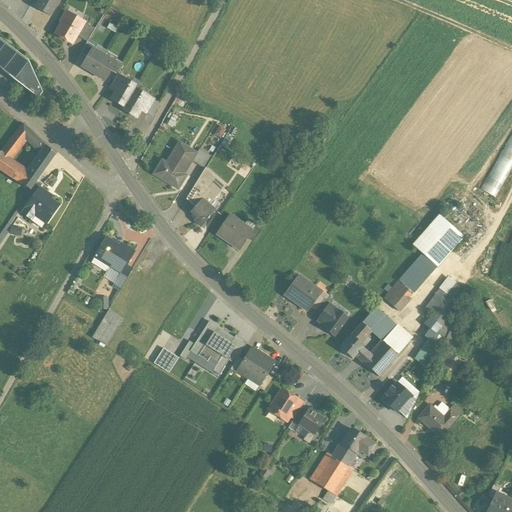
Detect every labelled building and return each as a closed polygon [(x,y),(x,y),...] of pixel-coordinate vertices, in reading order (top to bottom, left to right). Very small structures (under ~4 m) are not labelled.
[(40,0),(35,9),(49,17),(58,0),(40,0)] [(66,14),(60,24),(60,27),(55,36),(57,37),(57,39),(61,41),(64,41),(71,45),(75,37),(83,24),(66,14)] [(94,30),(83,24),(75,37),(86,43),(87,43),(94,30)] [(28,61),(0,40),(0,69),(38,99),(42,93),(28,61)] [(94,47),(87,43),(86,43),(80,54),(87,58),(92,50),(93,50),(94,47)] [(87,58),(81,68),(92,75),(103,57),(93,50),(92,50),(87,58)] [(114,63),(103,57),(92,75),(104,82),(110,71),(115,64),(114,63)] [(123,65),(116,60),(114,63),(115,64),(110,71),(117,75),(123,65)] [(117,75),(109,88),(116,92),(122,82),(123,82),(124,80),(117,75)] [(116,92),(112,100),(124,108),(135,90),(137,87),(131,84),(128,85),(127,85),(123,82),(122,82),(116,92)] [(135,90),(124,108),(122,110),(136,118),(140,110),(146,100),(146,99),(141,97),(141,96),(141,93),(135,90)] [(155,101),(147,97),(146,99),(146,100),(140,110),(147,114),(155,101)] [(41,142),(22,125),(0,152),(9,159),(25,140),(28,142),(31,142),(37,148),(41,142)] [(497,197),(511,166),(511,129),(482,190),(497,197)] [(220,145),(226,148),(231,138),(226,135),(220,145)] [(192,161),(198,152),(179,141),(165,165),(160,162),(153,176),(178,191),(185,178),(184,176),(192,161)] [(41,142),(37,148),(43,153),(47,148),(41,142)] [(55,155),(47,148),(43,153),(28,174),(37,180),(55,155)] [(198,152),(192,161),(205,169),(212,157),(199,150),(198,152)] [(28,174),(8,161),(9,159),(0,152),(0,170),(21,185),(28,174)] [(184,202),(188,206),(205,189),(208,192),(216,184),(203,172),(184,202)] [(37,180),(28,174),(21,185),(30,191),(36,182),(37,180)] [(30,191),(28,193),(33,197),(39,188),(40,188),(42,186),(36,182),(30,191)] [(216,184),(208,192),(214,198),(222,189),(216,184)] [(40,188),(39,188),(33,197),(21,214),(30,220),(36,212),(40,215),(39,216),(47,222),(59,206),(50,199),(51,197),(40,188)] [(187,208),(190,212),(202,199),(208,205),(214,198),(208,192),(205,189),(188,206),(187,208)] [(208,205),(202,199),(190,212),(197,218),(194,221),(200,227),(206,220),(207,221),(210,218),(209,217),(212,213),(206,207),(208,205)] [(251,230),(230,215),(216,235),(224,241),(226,238),(240,248),(247,237),(252,231),(251,230)] [(439,216),(412,246),(422,255),(436,267),(463,237),(439,216)] [(251,230),(252,231),(247,237),(253,242),(261,231),(254,226),(251,230)] [(16,234),(15,242),(27,243),(27,235),(16,234)] [(114,284),(125,266),(134,253),(119,244),(117,247),(106,240),(92,261),(107,270),(103,277),(114,284)] [(422,255),(410,269),(424,281),(436,267),(422,255)] [(132,270),(125,266),(114,284),(113,286),(120,290),(132,270)] [(168,300),(169,299),(180,282),(181,280),(159,266),(146,286),(168,300)] [(410,269),(383,299),(397,311),(424,281),(410,269)] [(316,288),(299,276),(284,296),(292,301),(293,300),(307,311),(310,307),(319,294),(314,290),(316,288)] [(169,299),(178,306),(189,289),(180,282),(169,299)] [(447,296),(433,314),(433,315),(423,325),(429,329),(444,338),(446,340),(454,323),(447,319),(467,293),(455,285),(447,296)] [(439,290),(426,308),(433,315),(433,314),(447,296),(439,290)] [(319,294),(310,307),(316,311),(325,298),(319,294)] [(325,298),(316,311),(322,315),(329,306),(333,301),(326,296),(325,298)] [(99,301),(99,310),(108,310),(108,301),(99,301)] [(329,306),(322,315),(318,321),(326,327),(326,329),(326,332),(331,336),(334,335),(346,319),(329,306)] [(375,309),(362,324),(369,330),(369,331),(382,343),(396,327),(375,309)] [(121,318),(108,310),(92,338),(105,346),(121,318)] [(235,338),(209,322),(194,345),(190,352),(191,352),(208,363),(210,359),(218,364),(222,357),(227,360),(235,347),(231,344),(235,338)] [(464,328),(454,323),(446,340),(443,344),(449,347),(454,349),(464,328)] [(362,324),(340,349),(341,350),(341,352),(345,355),(347,355),(352,360),(355,357),(362,363),(366,359),(369,355),(362,348),(364,346),(359,342),(369,331),(369,330),(362,324)] [(410,340),(396,327),(382,343),(383,343),(397,355),(410,340)] [(444,338),(429,329),(423,337),(428,340),(421,349),(430,355),(434,358),(444,338)] [(228,361),(234,364),(238,358),(247,343),(236,336),(235,338),(231,344),(235,347),(227,360),(228,361)] [(189,342),(180,357),(186,361),(191,352),(190,352),(194,345),(189,342)] [(397,355),(383,343),(382,343),(371,356),(369,355),(366,359),(362,363),(378,377),(397,355)] [(449,347),(443,344),(440,351),(446,353),(449,347)] [(153,365),(169,374),(179,357),(163,348),(153,365)] [(262,356),(251,349),(243,361),(237,371),(238,371),(248,378),(262,356)] [(421,349),(414,359),(423,366),(430,355),(421,349)] [(446,353),(440,351),(430,373),(455,385),(466,363),(446,353)] [(430,355),(423,366),(427,368),(434,358),(430,355)] [(274,364),(262,356),(248,378),(259,385),(260,385),(266,375),(274,364)] [(227,360),(222,357),(218,364),(213,372),(219,375),(228,361),(227,360)] [(234,364),(230,370),(236,374),(238,371),(237,371),(243,361),(238,358),(234,364)] [(266,375),(260,385),(259,385),(257,388),(264,391),(272,379),(266,375)] [(411,397),(396,384),(392,389),(389,389),(386,393),(386,395),(382,400),(388,406),(391,405),(394,408),(395,411),(397,413),(398,412),(409,399),(411,397)] [(288,395),(281,391),(270,408),(277,412),(275,415),(285,422),(289,416),(294,419),(297,414),(303,404),(295,398),(291,399),(288,397),(288,395)] [(409,399),(398,412),(407,419),(414,404),(409,399)] [(435,406),(433,408),(444,418),(450,411),(449,410),(442,403),(437,408),(435,406)] [(450,411),(458,418),(462,412),(454,405),(449,410),(450,411)] [(433,408),(430,406),(418,419),(440,438),(458,418),(450,411),(444,418),(433,408)] [(323,420),(308,410),(303,418),(298,425),(300,427),(308,432),(314,436),(320,426),(319,426),(323,420)] [(303,418),(297,414),(294,419),(289,426),(297,431),(300,427),(298,425),(303,418)] [(351,430),(341,445),(357,455),(358,456),(361,452),(368,457),(375,445),(351,430)] [(308,444),(314,436),(308,432),(302,441),(308,444)] [(349,468),(357,455),(341,445),(340,444),(332,456),(349,468)] [(332,456),(327,453),(309,480),(327,492),(323,500),(332,505),(354,471),(349,468),(332,456)] [(494,485),(488,497),(493,500),(496,493),(497,494),(500,488),(494,485)] [(497,494),(496,493),(493,500),(487,511),(504,511),(510,500),(497,494)]
